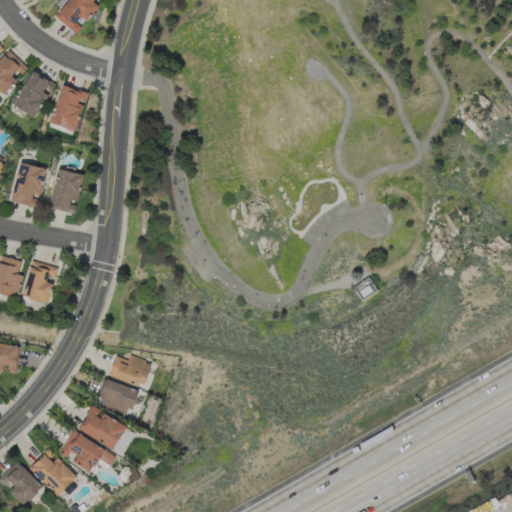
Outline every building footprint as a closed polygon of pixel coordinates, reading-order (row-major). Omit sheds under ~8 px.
[(98,3),(93,0),(65,0),(53,16),(75,33),(98,3)] [(26,67),(6,49),(0,55),(0,92),(1,94),(18,76),(26,67)] [(54,82),(29,69),(11,104),(34,116),(47,91),(49,92),(54,82)] [(48,121),(74,129),(86,91),(60,83),(48,121)] [(45,168),(19,161),(9,200),(29,205),(32,193),(38,195),(45,168)] [(73,212),(75,202),(76,202),(82,173),(56,168),(48,206),(73,212)] [(16,273),(20,260),(0,254),(0,293),(15,297),(20,274),(16,273)] [(48,301),(52,279),(54,279),(56,266),(29,260),(22,297),(48,301)] [(376,290),(368,276),(352,285),(360,299),(376,290)] [(149,360),(128,355),(127,358),(112,355),(108,377),(144,384),(149,360)] [(137,389),(104,377),(97,396),(101,397),(98,405),(127,415),(137,389)] [(113,448),(125,424),(90,406),(77,430),(113,448)] [(114,456),(72,429),(57,451),(69,459),(88,472),(97,458),(108,465),(114,456)] [(56,495),(75,476),(47,448),(28,468),(56,495)] [(0,482),(2,485),(3,484),(25,503),(42,485),(14,460),(0,474),(0,482)]
